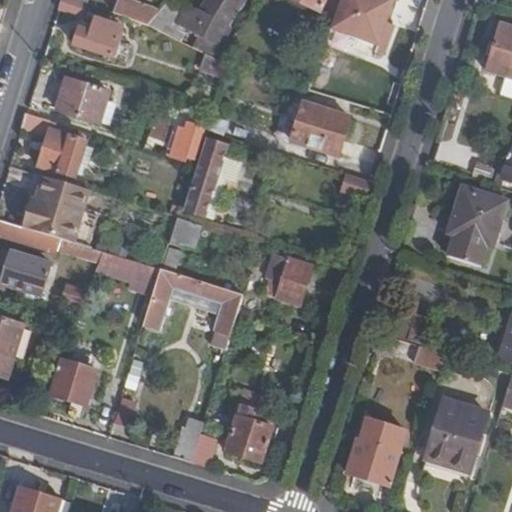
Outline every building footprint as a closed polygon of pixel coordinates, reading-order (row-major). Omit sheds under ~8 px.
[(92,4),(81,0),(65,0),(62,11),(83,17),(87,14),(92,4)] [(135,0),(123,0),(119,13),(152,25),(164,11),(135,0)] [(214,0),(204,14),(178,0),(172,0),(164,11),(152,25),(174,36),(182,25),(206,37),(203,46),(219,53),(231,28),(229,27),(245,0),(214,0)] [(345,0),(300,0),(339,18),(345,0)] [(398,1),(394,0),(345,0),(339,18),(334,31),(380,48),(398,1)] [(115,58),(125,27),(100,19),(95,32),(85,29),(80,46),(115,58)] [(511,77),(511,27),(505,25),(491,70),(511,77)] [(202,56),(199,71),(218,75),(221,60),(202,56)] [(98,121),(107,92),(71,80),(61,109),(98,121)] [(342,157),(354,119),(308,103),(295,142),(342,157)] [(29,115),(25,128),(51,136),(42,165),(79,177),(83,162),(88,145),(90,139),(53,128),(55,123),(29,115)] [(197,157),(202,144),(197,142),(199,132),(184,128),(175,156),(190,161),(192,155),(197,157)] [(231,147),(212,141),(189,211),(207,217),(231,147)] [(511,143),(496,186),(502,188),(506,179),(511,181),(511,143)] [(88,145),(83,162),(91,164),(96,148),(88,145)] [(369,200),(374,183),(351,175),(346,192),(369,200)] [(33,199),(24,229),(76,244),(92,190),(47,176),(38,200),(33,199)] [(457,235),(454,245),(487,257),(505,201),(467,189),(453,233),(457,235)] [(205,224),(181,218),(172,244),(183,247),(185,244),(197,248),(205,224)] [(0,221),(0,235),(59,253),(61,249),(102,262),(106,253),(76,244),(24,229),(0,221)] [(487,257),(454,245),(450,258),(483,269),(487,257)] [(106,253),(102,262),(98,271),(135,283),(141,264),(106,253)] [(45,296),(54,264),(16,254),(7,284),(45,296)] [(304,305),(317,266),(278,254),(270,277),(277,279),(271,295),(304,305)] [(141,264),(135,283),(131,293),(155,300),(165,270),(141,264)] [(155,300),(147,326),(165,332),(178,290),(226,306),(214,346),(230,351),(234,337),(247,296),(165,270),(155,300)] [(68,298),(84,305),(89,292),(74,286),(68,298)] [(511,308),(496,357),(511,361),(511,308)] [(0,377),(10,381),(27,326),(0,318),(0,377)] [(420,319),(411,345),(421,349),(429,351),(437,324),(420,319)] [(417,363),(445,371),(450,357),(429,351),(421,349),(417,363)] [(61,359),(47,394),(78,403),(81,394),(93,398),(102,371),(61,359)] [(414,435),(424,438),(438,392),(428,389),(414,435)] [(81,394),(78,403),(90,407),(93,398),(81,394)] [(113,423),(133,427),(139,398),(119,394),(113,423)] [(249,394),(241,418),(231,452),(266,463),(276,429),(265,425),(270,411),(273,401),(249,394)] [(490,415),(450,403),(431,461),(472,474),(490,415)] [(270,411),(265,425),(276,429),(280,414),(270,411)] [(185,427),(175,457),(195,464),(204,435),(207,425),(193,421),(190,429),(185,427)] [(195,464),(210,469),(219,439),(204,435),(195,464)] [(403,456),(361,443),(350,475),(394,488),(403,456)] [(60,511),(64,501),(22,488),(14,511),(60,511)]
